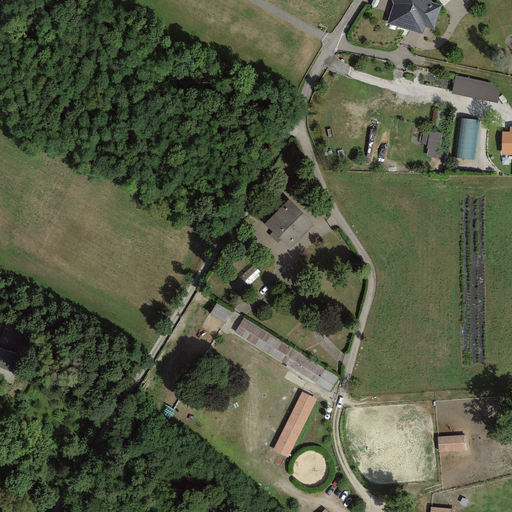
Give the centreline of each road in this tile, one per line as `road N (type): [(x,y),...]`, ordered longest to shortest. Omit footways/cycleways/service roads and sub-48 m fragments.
road 1 (track): [(63,511),(201,291),(363,0)]
road 2 (unknown): [(294,121),(375,289),(333,419),(350,477),(381,507)]
road 3 (unknown): [(333,43),(511,95)]
